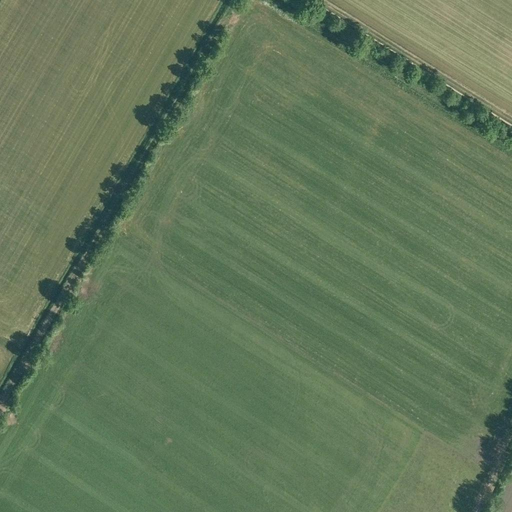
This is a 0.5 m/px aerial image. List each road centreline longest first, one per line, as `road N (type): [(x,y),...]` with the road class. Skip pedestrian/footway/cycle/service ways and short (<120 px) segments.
road 1 (track): [(239,0),(0,405)]
road 2 (track): [(511,122),(316,0)]
